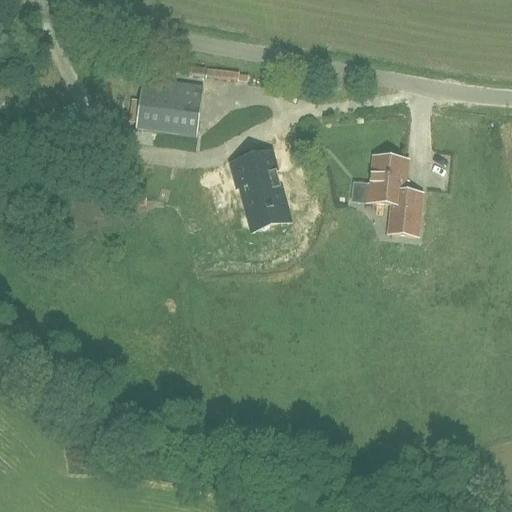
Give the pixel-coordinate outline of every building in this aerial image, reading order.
[(186,78),(204,80),(205,71),(187,69),(186,78)] [(248,77),(206,72),(205,80),(247,85),(248,77)] [(143,83),(137,132),(198,140),(204,91),(143,83)] [(283,189),(280,173),(276,157),(273,150),(254,152),(229,163),(235,190),(238,189),(250,235),(272,224),(294,225),(283,189)] [(374,159),(370,205),(393,208),(390,236),(418,239),(422,197),(403,195),(406,163),(374,159)] [(106,208),(146,209),(147,190),(106,189),(106,208)]
